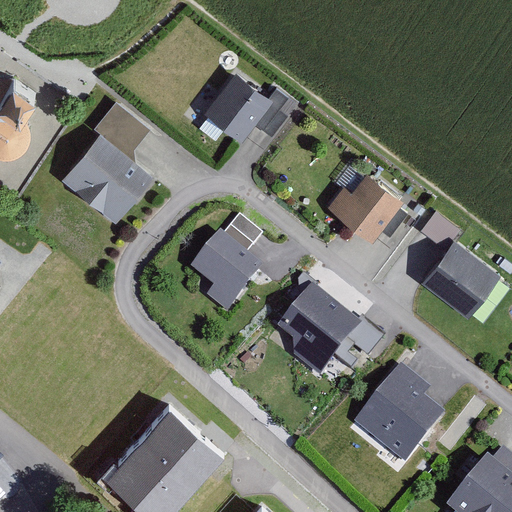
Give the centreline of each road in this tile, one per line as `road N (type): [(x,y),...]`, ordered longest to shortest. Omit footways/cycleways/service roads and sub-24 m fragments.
road 1 (residential): [(511,408),(238,195),(208,194),(172,211),(133,247),(121,283),(131,320),(347,511)]
road 2 (track): [(0,38),(34,62),(85,72),(147,45),(178,0)]
road 3 (residential): [(0,429),(87,511)]
